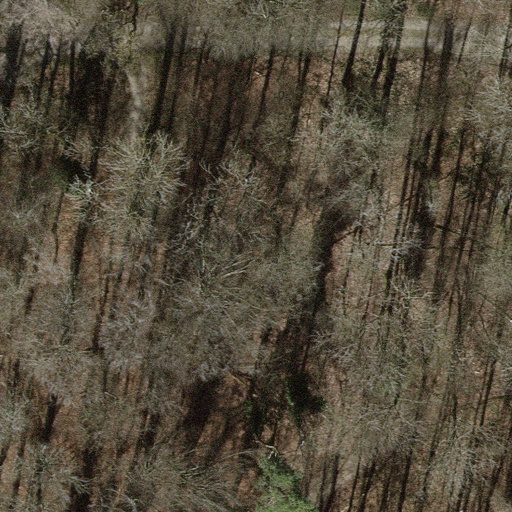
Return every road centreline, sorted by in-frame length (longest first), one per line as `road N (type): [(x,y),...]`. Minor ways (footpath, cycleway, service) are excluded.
road 1 (track): [(511,45),(469,33),(145,39)]
road 2 (track): [(145,39),(5,41)]
